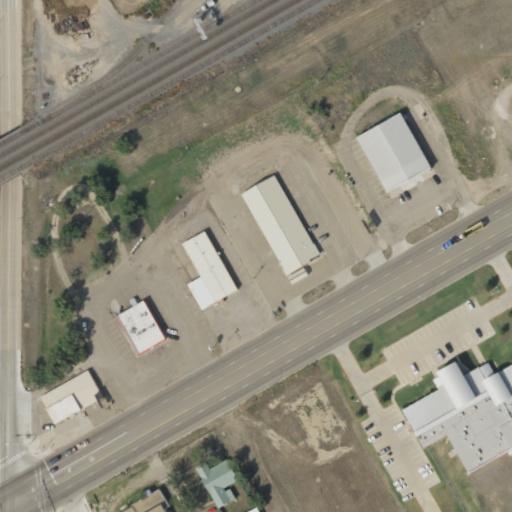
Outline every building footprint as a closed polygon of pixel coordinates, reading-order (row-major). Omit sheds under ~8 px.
[(356,123),(386,178),(430,153),(400,99),(356,123)] [(239,183),(290,275),(310,264),(303,251),(319,242),(275,163),(239,183)] [(184,232),(202,265),(215,291),(237,280),(206,220),(184,232)] [(202,265),(187,273),(200,299),(215,291),(202,265)] [(117,304),(139,342),(167,326),(145,288),(117,304)] [(439,352),(444,361),(434,366),(439,375),(403,396),(424,435),(449,421),(469,458),(511,434),(511,349),(502,355),(501,352),(486,361),(481,352),(467,360),(457,342),(439,352)] [(40,385),(56,415),(100,390),(92,377),(96,375),(88,359),(40,385)] [(196,457),(218,497),(231,490),(225,479),(242,470),(229,447),(212,457),(208,450),(196,457)] [(119,504),(123,511),(165,511),(161,504),(171,498),(159,476),(131,492),(133,496),(119,504)] [(239,505),(242,511),(265,511),(257,496),(239,505)]
